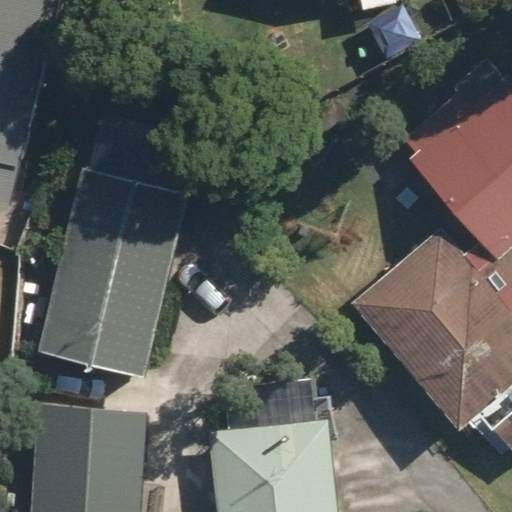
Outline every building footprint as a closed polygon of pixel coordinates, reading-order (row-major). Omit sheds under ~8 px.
[(70,0),(0,0),(0,187),(33,193),(70,0)] [(463,84),(477,98),(420,154),(463,197),(363,295),(483,418),(491,410),(511,431),(511,63),(511,64),(498,50),(463,84)] [(206,186),(92,159),(48,343),(161,371),(206,186)] [(154,509),(160,402),(45,395),(38,511),(177,511),(177,510),(154,509)] [(357,511),(347,406),(219,419),(228,511),(357,511)]
